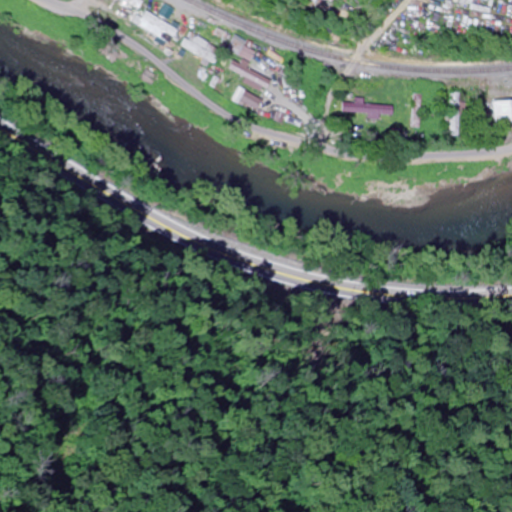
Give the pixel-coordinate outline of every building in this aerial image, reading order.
[(114,0),(133,11),(138,2),(133,0),(114,0)] [(172,32),(142,11),(132,25),(162,46),(172,32)] [(263,83),(238,67),(233,74),(259,90),(263,83)] [(455,95),(445,94),(438,136),(449,138),(455,95)] [(415,96),(407,96),(406,129),(414,129),(415,96)] [(385,117),(385,106),(356,106),(356,101),(334,101),(334,116),(385,117)] [(511,101),(480,101),(480,123),(511,123),(511,101)]
